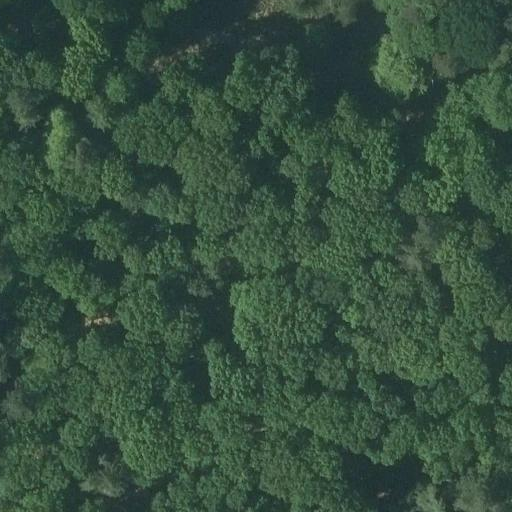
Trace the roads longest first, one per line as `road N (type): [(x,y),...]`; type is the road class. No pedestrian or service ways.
road 1 (track): [(511,104),(134,0)]
road 2 (track): [(192,0),(0,305)]
